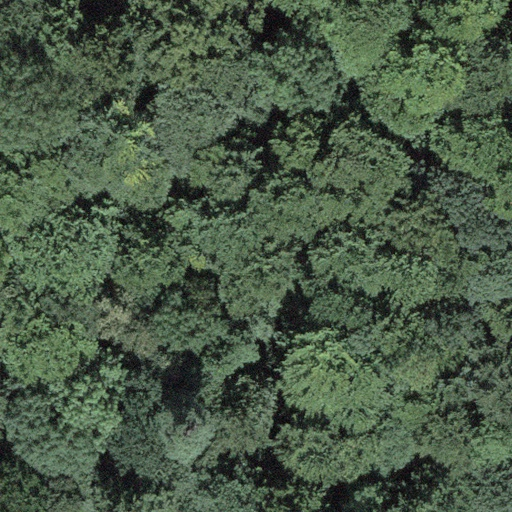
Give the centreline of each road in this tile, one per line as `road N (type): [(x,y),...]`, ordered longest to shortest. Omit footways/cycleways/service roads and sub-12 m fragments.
road 1 (track): [(0,396),(119,386),(511,420)]
road 2 (track): [(376,0),(511,138)]
